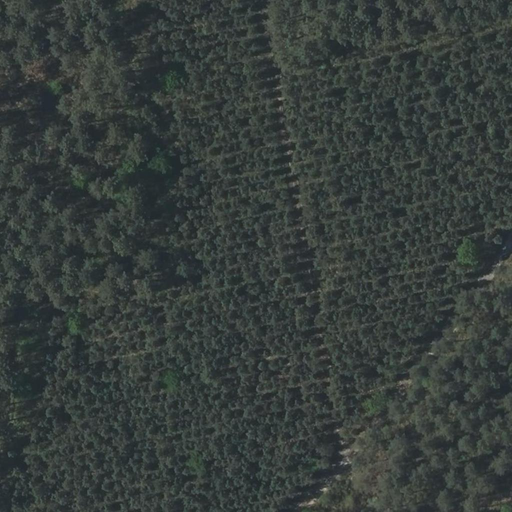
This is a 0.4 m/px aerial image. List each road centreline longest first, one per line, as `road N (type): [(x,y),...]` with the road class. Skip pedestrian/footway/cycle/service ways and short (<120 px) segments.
road 1 (track): [(345,467),(265,0)]
road 2 (track): [(305,511),(511,250)]
